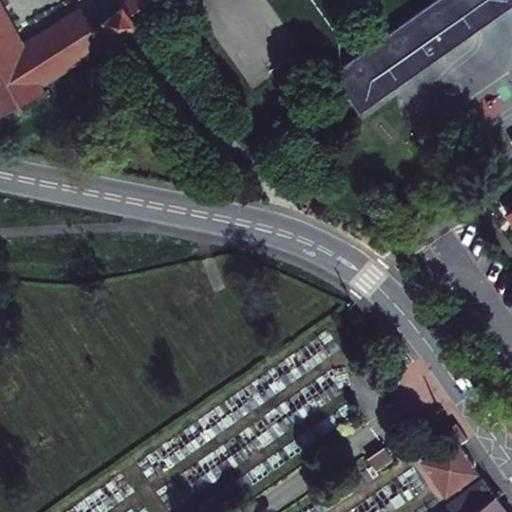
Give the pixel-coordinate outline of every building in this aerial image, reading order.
[(0,0),(0,100),(6,111),(24,102),(26,105),(31,102),(29,99),(48,88),(45,82),(119,32),(166,0),(0,0)] [(511,0),(478,0),(348,90),(333,101),(348,122),(509,11),(511,8),(511,0)] [(433,0),(335,71),(348,90),(478,0),(433,0)] [(335,71),(320,81),(333,101),(348,90),(335,71)] [(478,460),(460,434),(426,458),(450,492),(478,473),(472,464),(478,460)] [(397,458),(388,447),(371,459),(379,471),(397,458)] [(454,511),(473,511),(502,493),(489,475),(448,502),(454,511)] [(511,511),(511,507),(502,493),(473,511),(511,511)]
